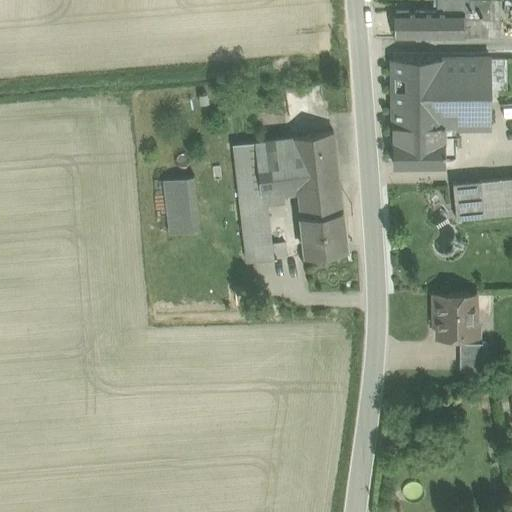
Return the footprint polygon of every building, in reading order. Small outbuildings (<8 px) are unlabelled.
[(438,0),(439,11),(397,12),(397,11),(396,11),(396,36),(397,36),(467,35),(467,11),(471,11),(471,0),(438,0)] [(500,19),(499,0),(471,0),(471,11),(467,11),(467,35),(501,34),(500,19)] [(492,56),(394,57),(395,124),(438,125),(490,126),(492,56)] [(438,125),(395,124),(395,142),(393,142),(393,163),(444,161),(443,141),(437,141),(438,125)] [(331,131),(235,141),(240,192),(269,189),(298,186),(301,215),(340,211),(331,131)] [(511,175),(486,177),(487,214),(511,211),(511,175)] [(192,177),(162,181),(168,233),(198,229),(192,177)] [(486,177),(458,180),(459,216),(487,214),(486,177)] [(269,189),(240,192),(247,259),(276,256),(274,244),(269,189)] [(340,211),(301,215),(303,232),(301,232),(303,252),(343,246),(340,211)] [(274,244),(276,256),(289,254),(288,242),(274,244)] [(475,321),(475,292),(433,292),(433,312),(437,312),(437,336),(470,335),(470,321),(475,321)] [(488,341),(459,341),(460,369),(488,369),(488,341)]
